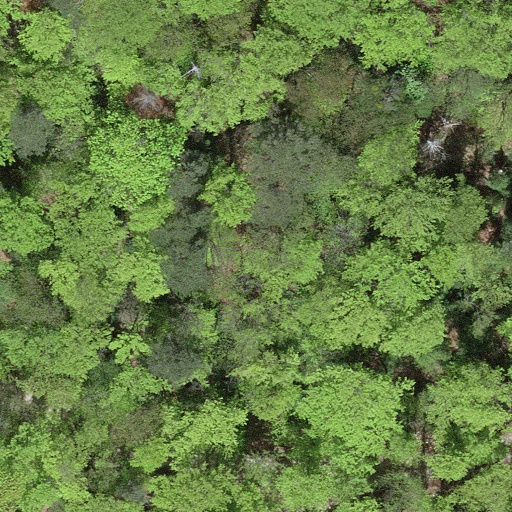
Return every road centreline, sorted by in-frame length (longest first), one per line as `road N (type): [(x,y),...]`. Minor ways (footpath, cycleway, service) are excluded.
road 1 (track): [(0,387),(169,452),(341,479),(511,443)]
road 2 (track): [(0,27),(330,0)]
